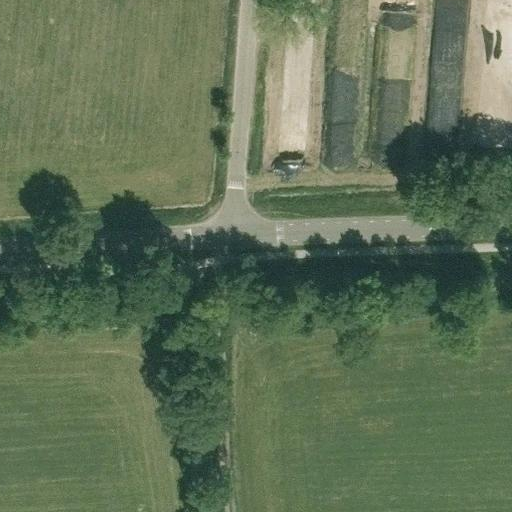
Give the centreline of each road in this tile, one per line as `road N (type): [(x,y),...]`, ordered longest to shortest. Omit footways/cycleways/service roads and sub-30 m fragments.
road 1 (tertiary): [(230,236),(511,229)]
road 2 (unclassified): [(230,236),(252,0)]
road 3 (tertiary): [(230,236),(0,251)]
